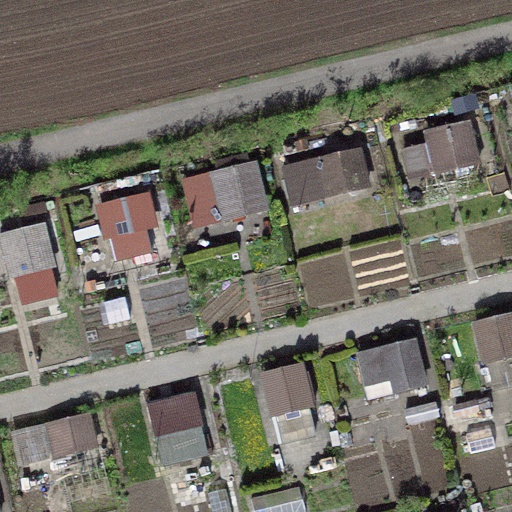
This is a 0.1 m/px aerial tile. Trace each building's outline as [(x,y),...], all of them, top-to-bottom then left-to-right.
[(480,167),(470,121),(423,131),(426,144),(399,150),(407,183),(480,167)] [(371,192),(361,150),(280,169),(290,211),(301,208),(302,213),(315,210),(314,205),(371,192)] [(269,213),(257,163),(249,165),(247,156),(207,166),(209,175),(181,181),(193,232),(269,213)] [(493,190),(507,187),(504,173),(490,176),(493,190)] [(158,230),(150,195),(95,209),(98,221),(79,225),(84,249),(97,246),(95,238),(101,236),(103,244),(108,243),(113,263),(152,254),(147,233),(158,230)] [(56,211),(54,201),(19,207),(21,218),(56,211)] [(56,270),(45,225),(0,235),(0,246),(9,283),(16,281),(23,308),(57,300),(50,271),(56,270)] [(130,321),(124,299),(104,304),(110,326),(130,321)] [(511,388),(511,314),(470,326),(481,369),(486,368),(493,394),(511,388)] [(428,389),(416,340),(355,355),(367,403),(428,389)] [(306,374),(303,364),(257,375),(268,422),(271,421),(277,447),(316,438),(310,412),(315,411),(313,405),(317,404),(310,373),(306,374)] [(146,405),(162,469),(211,457),(196,393),(146,405)] [(493,421),(488,398),(454,406),(459,428),(493,421)] [(441,423),(436,404),(404,412),(409,431),(441,423)] [(98,449),(90,414),(14,432),(22,467),(98,449)] [(306,511),(300,487),(251,499),(253,511),(306,511)] [(171,511),(166,488),(145,493),(150,511),(171,511)] [(48,511),(43,489),(21,494),(25,511),(48,511)] [(230,511),(225,489),(206,493),(210,511),(230,511)]
